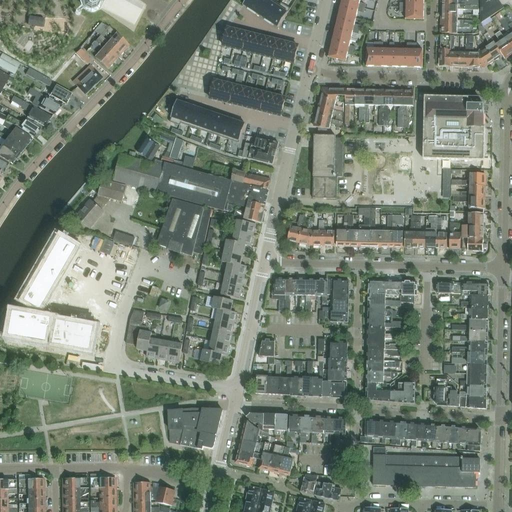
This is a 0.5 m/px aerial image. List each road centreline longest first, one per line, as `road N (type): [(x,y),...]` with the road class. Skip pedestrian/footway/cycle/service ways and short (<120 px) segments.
road 1 (residential): [(234,391),(110,368),(136,277),(147,270),(188,282)]
road 2 (residential): [(0,211),(140,52)]
road 3 (unclassified): [(503,267),(511,85)]
road 4 (residential): [(430,26),(425,78),(309,69)]
road 5 (residential): [(500,418),(354,411)]
road 6 (unclassified): [(500,415),(503,273)]
road 7 (unclassified): [(264,262),(295,126)]
road 8 (residential): [(356,396),(359,264)]
road 9 (residential): [(354,411),(232,403)]
